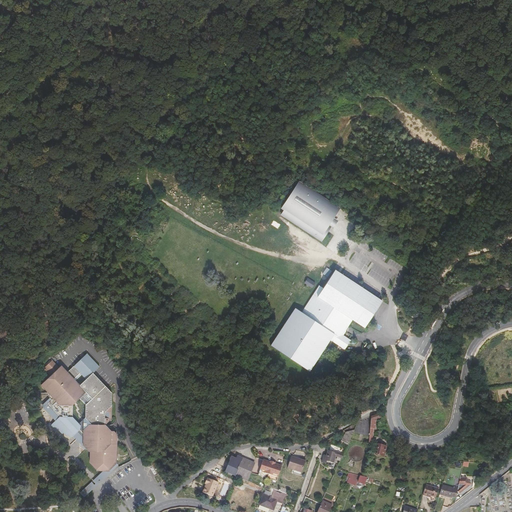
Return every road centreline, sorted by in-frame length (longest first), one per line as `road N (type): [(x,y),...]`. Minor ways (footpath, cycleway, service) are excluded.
road 1 (track): [(511,132),(414,66),(374,49),(274,100),(237,81),(181,106),(147,150),(151,189),(216,232),(343,264)]
road 2 (residential): [(163,506),(228,453),(311,444),(378,410)]
road 3 (tertiary): [(443,309),(392,413),(413,442),(432,443),(450,431)]
road 4 (tertiary): [(511,323),(473,345),(450,431)]
